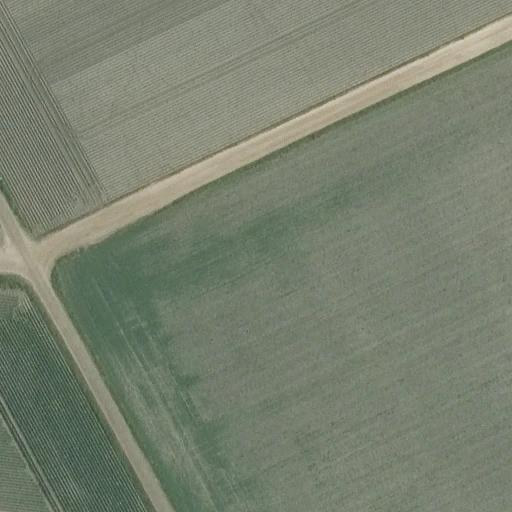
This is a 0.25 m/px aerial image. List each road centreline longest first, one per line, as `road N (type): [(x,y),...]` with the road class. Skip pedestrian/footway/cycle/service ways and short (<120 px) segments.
road 1 (track): [(27,262),(511,31)]
road 2 (unclassified): [(162,511),(27,262)]
